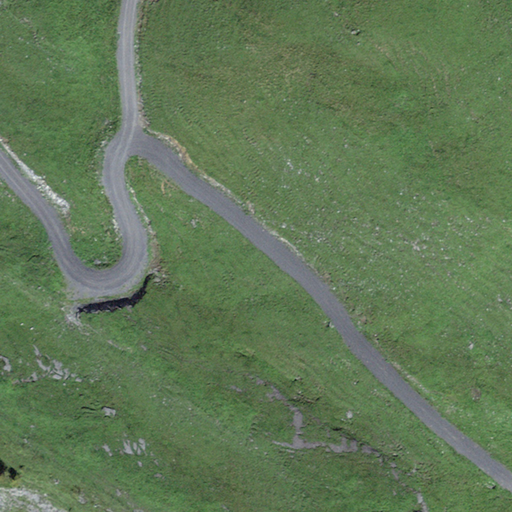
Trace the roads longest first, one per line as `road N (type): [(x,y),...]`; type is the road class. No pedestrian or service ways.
road 1 (track): [(0,159),(38,204),(66,264),(82,279),(104,283),(121,278),(135,250),(114,165),(129,139),(142,143),(266,242),(429,417),(511,479)]
road 2 (track): [(129,139),(134,0)]
